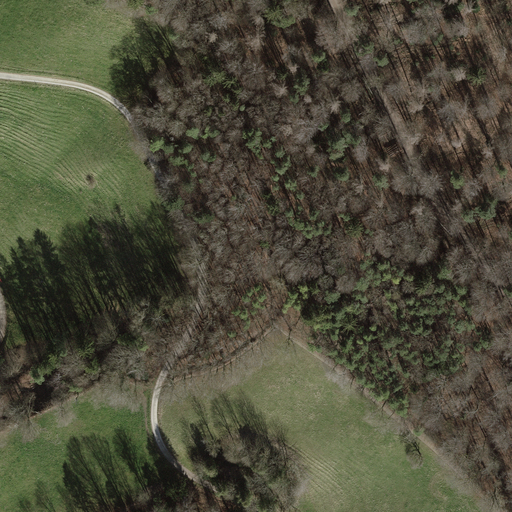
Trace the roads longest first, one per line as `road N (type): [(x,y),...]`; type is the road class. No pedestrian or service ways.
road 1 (track): [(0,74),(94,89),(133,121),(203,276),(199,308),(154,403),(157,432),(187,476),(261,511)]
road 2 (track): [(511,293),(439,200),(335,0)]
road 3 (track): [(502,511),(274,326)]
